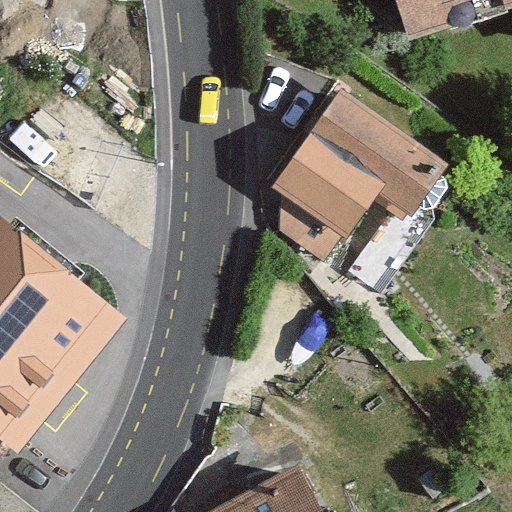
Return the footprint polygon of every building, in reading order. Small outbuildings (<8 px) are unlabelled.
[(511,0),(393,0),(406,39),(511,5),(511,0)] [(446,151),(334,77),(299,128),(370,174),(411,203),(446,151)] [(268,176),(339,222),(370,174),(299,128),(268,176)] [(0,434),(6,439),(22,452),(133,315),(0,206),(0,434)] [(327,511),(292,447),(172,511),(327,511)]
